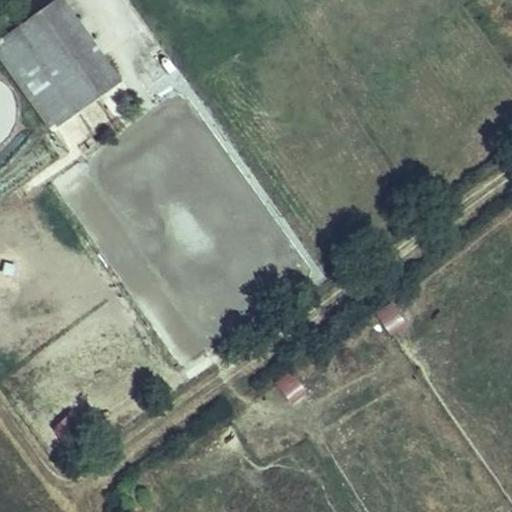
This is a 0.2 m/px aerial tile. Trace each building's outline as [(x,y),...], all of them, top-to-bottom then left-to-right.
[(114,73),(61,0),(50,0),(0,36),(0,52),(48,120),(114,73)] [(372,314),(387,336),(405,324),(390,302),(372,314)] [(273,383),(290,404),(306,392),(289,370),(273,383)] [(52,428),(64,442),(85,425),(72,411),(52,428)] [(137,511),(132,502),(115,511),(137,511)]
